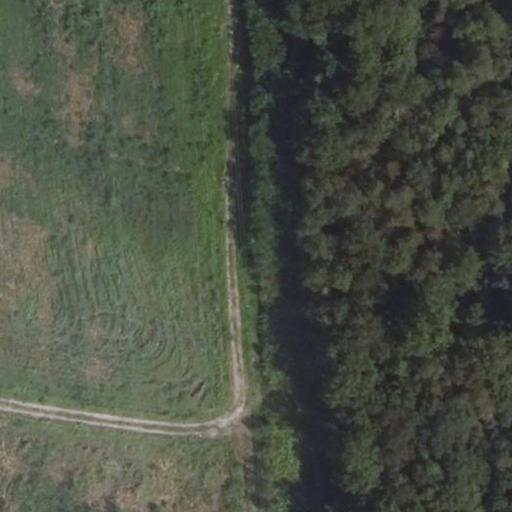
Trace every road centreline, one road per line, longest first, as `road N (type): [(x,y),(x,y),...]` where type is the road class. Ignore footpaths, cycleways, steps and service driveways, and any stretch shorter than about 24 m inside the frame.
road 1 (track): [(243,511),(230,0)]
road 2 (track): [(240,428),(180,435),(0,407)]
